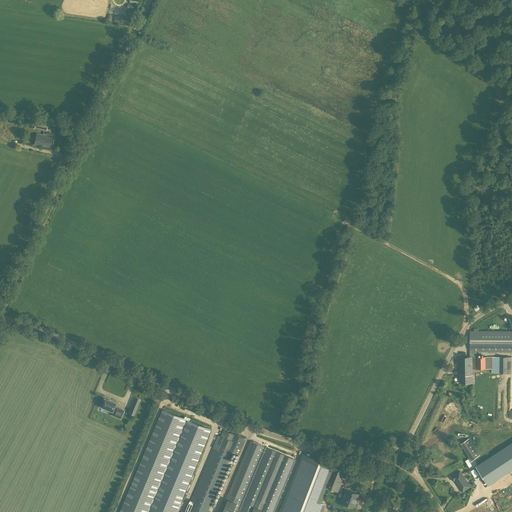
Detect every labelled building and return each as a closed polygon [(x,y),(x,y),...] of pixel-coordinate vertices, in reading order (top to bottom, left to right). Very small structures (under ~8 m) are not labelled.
[(43,134),(46,135),(47,131),(46,131),(48,124),(39,121),(37,129),(44,131),(43,134)] [(50,147),(52,138),(45,136),(45,135),(36,133),(34,144),(37,145),(43,146),(50,147)] [(472,357),(476,357),(476,352),(511,352),(511,351),(511,330),(511,331),(480,331),(471,331),(471,336),(469,336),(469,351),(469,357),(472,357)] [(472,383),(472,369),(472,357),(469,357),(458,357),(458,372),(457,372),(457,377),(459,377),(459,383),(472,383)] [(511,357),(476,357),(472,357),(472,369),(491,369),(491,373),(511,373),(511,357)] [(134,396),(128,412),(134,415),(140,399),(134,396)] [(114,409),(116,403),(104,398),(100,407),(112,412),(113,411),(114,412),(112,415),(121,419),(122,415),(117,413),(118,411),(114,409)] [(176,511),(211,429),(189,420),(190,418),(185,416),(184,418),(162,409),(119,511),(176,511)] [(239,455),(246,438),(233,432),(232,433),(223,429),(220,428),(213,447),(212,447),(190,500),(189,499),(184,511),(207,511),(233,452),(239,455)] [(470,460),(480,454),(469,437),(460,443),(470,460)] [(219,511),(274,511),(296,459),(250,440),(224,503),(222,502),(219,511),(220,511),(219,511)] [(511,469),(511,463),(502,448),(477,465),(490,484),(511,469)] [(324,486),(332,465),(302,454),(282,507),(281,507),(278,511),(321,511),(324,504),(320,502),(326,486),(324,486)] [(341,482),(345,471),(332,465),(324,486),(326,486),(338,491),(341,482)] [(459,471),(452,476),(450,477),(453,481),(455,480),(462,491),(470,486),(459,471)] [(354,507),(359,494),(346,489),(341,502),(354,507)]
